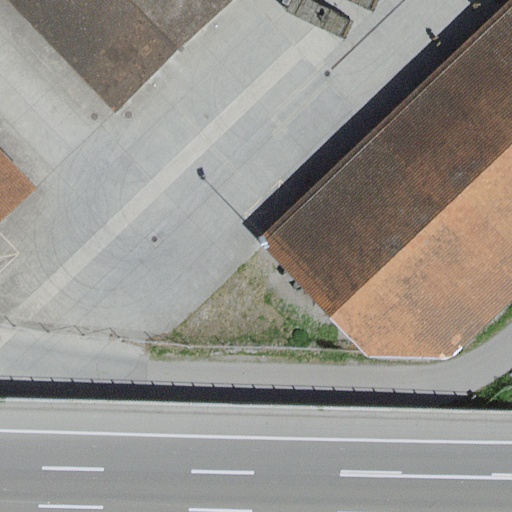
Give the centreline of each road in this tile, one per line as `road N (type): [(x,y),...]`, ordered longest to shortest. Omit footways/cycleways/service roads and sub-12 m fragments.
road 1 (track): [(0,351),(151,371),(422,380),(475,369),(511,341)]
road 2 (motorway): [(240,511),(0,504)]
